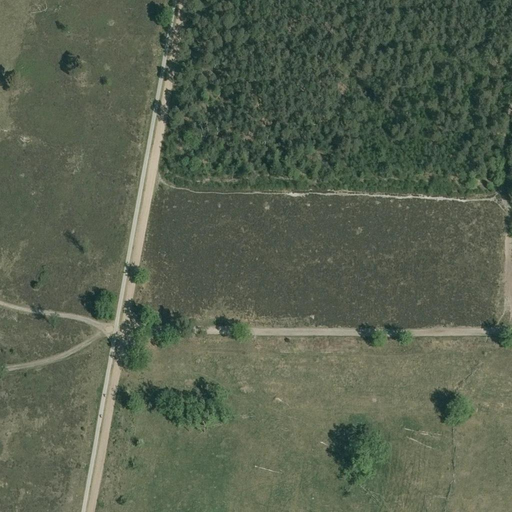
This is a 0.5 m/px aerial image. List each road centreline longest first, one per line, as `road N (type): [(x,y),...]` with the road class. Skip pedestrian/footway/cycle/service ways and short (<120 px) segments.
road 1 (track): [(126,329),(511,332)]
road 2 (track): [(126,329),(181,0)]
road 3 (track): [(495,332),(508,219),(499,159),(511,94)]
road 4 (track): [(91,511),(126,329)]
